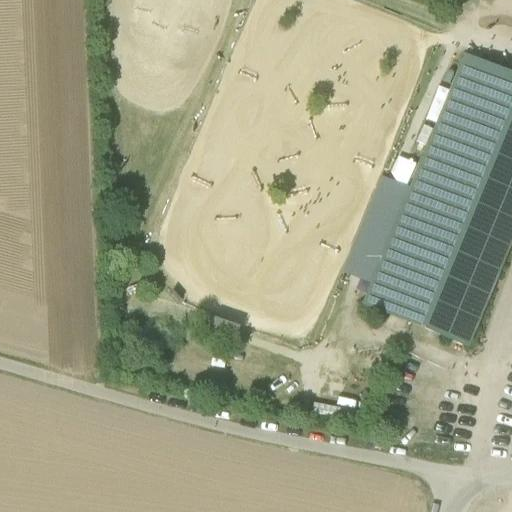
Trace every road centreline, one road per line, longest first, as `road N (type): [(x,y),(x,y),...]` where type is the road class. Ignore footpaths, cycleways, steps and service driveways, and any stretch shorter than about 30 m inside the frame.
road 1 (unclassified): [(0,363),(213,426),(464,478)]
road 2 (unknown): [(464,478),(511,360)]
